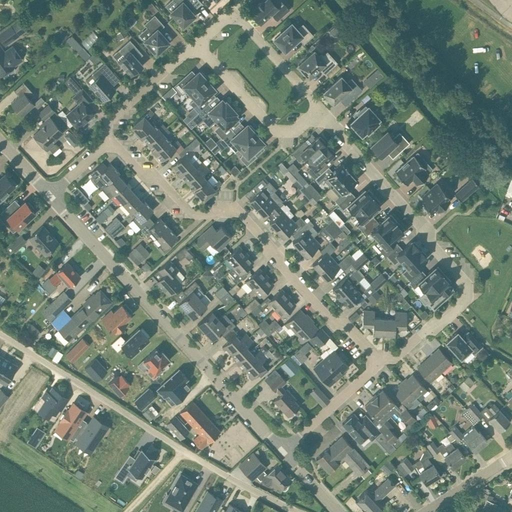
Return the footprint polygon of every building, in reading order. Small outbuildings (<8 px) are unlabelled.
[(176,0),(176,2),(177,5),(168,12),(184,29),(192,21),(190,19),(195,15),(192,12),(202,3),(199,0),(176,0)] [(258,8),(252,13),(261,23),(271,14),(272,15),(277,20),(288,10),(278,0),(277,0),(275,3),(272,0),(264,0),(263,2),(262,1),(256,6),(258,8)] [(150,2),(144,6),(149,12),(154,7),(150,2)] [(164,26),(154,15),(144,24),(151,32),(143,39),(156,54),(158,52),(159,53),(169,44),(168,43),(169,42),(159,30),(164,26)] [(122,25),(127,30),(136,21),(131,17),(122,25)] [(291,23),(275,38),(275,39),(274,41),(280,47),(281,46),(285,50),(291,45),(291,46),(296,41),(296,40),(298,38),(304,44),(313,35),(303,23),(296,29),(291,23)] [(18,36),(11,25),(0,33),(0,38),(5,45),(18,36)] [(116,33),(120,39),(129,34),(125,28),(116,33)] [(69,36),(66,33),(63,30),(53,39),(58,45),(69,36)] [(72,35),(66,40),(85,60),(91,55),(72,35)] [(140,52),(134,44),(130,40),(119,50),(124,56),(118,61),(131,76),(143,65),(135,56),(140,52)] [(14,68),(14,67),(14,66),(13,65),(22,60),(13,46),(4,52),(0,46),(0,75),(0,76),(7,71),(8,72),(9,73),(11,73),(13,72),(14,71),(14,70),(14,69),(14,68)] [(314,51),(299,65),(301,68),(300,69),(305,75),(307,74),(309,77),(320,67),(325,73),(337,62),(327,52),(323,55),(322,54),(319,56),(314,51)] [(100,60),(94,53),(89,57),(95,64),(100,60)] [(114,73),(107,66),(105,63),(92,74),(96,78),(89,85),(103,100),(115,90),(106,80),(114,73)] [(371,86),(385,74),(380,67),(365,80),(371,86)] [(187,90),(191,94),(207,80),(205,78),(206,77),(202,72),(201,73),(199,71),(188,81),(184,76),(174,86),(182,95),(187,90)] [(71,75),(65,81),(76,94),(83,88),(71,75)] [(347,82),(341,76),(323,92),(328,98),(327,99),(331,104),(332,102),(334,104),(347,91),(353,98),(361,90),(351,79),(347,82)] [(209,82),(207,80),(191,94),(195,99),(190,103),(198,112),(209,103),(205,98),(215,89),(213,87),(214,86),(210,81),(209,82)] [(23,82),(22,84),(14,91),(19,96),(11,103),(22,116),(34,104),(30,99),(35,95),(23,82)] [(93,100),(83,88),(76,94),(72,97),(79,104),(67,115),(78,128),(94,114),(86,106),(93,100)] [(213,107),(209,103),(198,112),(198,113),(199,112),(204,118),(202,119),(209,127),(217,120),(231,107),(226,101),(225,102),(222,99),(213,107)] [(45,119),(54,110),(49,104),(39,113),(45,119)] [(350,122),(362,135),(366,130),(368,132),(378,122),(377,120),(379,118),(368,106),(367,107),(365,104),(357,112),(359,114),(350,122)] [(222,139),(233,130),(229,125),(238,117),(235,113),(237,112),(231,107),(217,120),(220,124),(216,131),(222,138),(222,139)] [(139,137),(153,125),(147,119),(154,113),(150,110),(132,126),(138,133),(137,135),(139,137)] [(50,117),(47,119),(40,126),(41,128),(34,135),(47,150),(49,148),(53,153),(59,147),(56,143),(53,143),(52,142),(63,132),(50,117)] [(148,144),(166,128),(162,124),(158,128),(154,124),(153,125),(139,137),(142,140),(143,139),(148,144)] [(235,152),(239,148),(255,133),(254,132),(255,130),(250,125),(249,126),(247,124),(244,127),(244,129),(242,129),(237,134),(233,130),(222,139),(223,139),(235,152)] [(170,132),(166,128),(148,144),(153,149),(151,151),(154,154),(169,140),(165,136),(170,132)] [(71,131),(66,134),(74,144),(78,140),(71,131)] [(387,131),(371,145),(376,150),(375,151),(379,156),(380,155),(381,156),(394,144),(400,151),(409,142),(399,131),(393,137),(387,131)] [(255,133),(239,148),(243,153),(240,158),(247,165),(257,156),(253,152),(258,147),(258,145),(261,145),(263,142),(262,141),(264,139),(258,134),(257,135),(255,133)] [(308,161),(325,145),(324,144),(325,142),(320,136),(319,138),(318,137),(314,140),(308,146),(304,141),(291,152),(299,161),(304,156),(308,161)] [(173,144),(169,140),(154,154),(156,156),(158,155),(163,161),(181,144),(177,140),(173,144)] [(221,148),(217,144),(211,149),(215,154),(221,148)] [(315,178),(327,167),(323,163),(333,154),(332,153),(334,152),(329,146),(327,147),(325,145),(308,161),(312,165),(307,170),(315,178)] [(178,175),(192,163),(188,159),(194,154),(190,150),(173,166),(178,171),(176,173),(178,175)] [(414,155),(395,172),(407,184),(412,179),(417,184),(429,174),(428,173),(433,169),(422,157),(418,160),(414,155)] [(101,188),(118,174),(119,172),(111,163),(106,167),(102,162),(90,173),(95,178),(93,179),(101,188)] [(187,182),(205,166),(201,162),(196,167),(192,163),(178,175),(181,178),(182,176),(187,182)] [(345,167),(341,163),(332,171),(328,166),(327,167),(315,178),(320,183),(324,179),(332,188),(350,172),(349,172),(350,171),(346,166),(345,167)] [(193,191),(206,179),(203,175),(208,170),(205,166),(187,182),(192,187),(191,189),(193,191)] [(230,176),(221,166),(217,169),(222,174),(219,177),(224,182),(230,176)] [(332,188),(339,195),(334,199),(339,204),(352,192),(348,188),(357,180),(356,179),(358,178),(352,171),(350,173),(350,172),(332,188)] [(114,194),(126,183),(118,174),(101,188),(110,198),(114,194)] [(0,179),(0,201),(0,202),(6,197),(5,195),(15,186),(5,175),(0,179)] [(472,178),(454,194),(462,202),(479,185),(472,178)] [(206,179),(193,191),(195,194),(197,193),(203,200),(222,184),(218,180),(212,186),(206,179)] [(249,200),(256,208),(274,191),(276,189),(269,181),(267,184),(262,179),(253,187),(258,192),(249,200)] [(449,196),(437,182),(422,196),(424,199),(422,201),(425,204),(423,206),(429,213),(431,211),(431,212),(437,206),(440,209),(450,200),(447,197),(449,196)] [(123,203),(134,193),(126,183),(114,194),(123,203)] [(343,209),(347,205),(354,213),(374,195),(369,189),(367,191),(365,189),(356,197),(352,192),(339,204),(343,209)] [(275,211),(283,203),(282,202),(283,201),(274,191),(256,208),(263,215),(272,208),(275,211)] [(318,192),(313,197),(316,201),(322,196),(318,192)] [(123,203),(131,213),(145,200),(144,200),(143,202),(134,193),(123,203)] [(362,230),(375,218),(371,214),(380,206),(378,204),(380,202),(374,195),(354,213),(362,221),(357,225),(362,230)] [(78,199),(83,205),(87,201),(82,196),(78,199)] [(133,220),(140,228),(151,219),(148,215),(153,210),(145,200),(131,213),(133,211),(137,216),(133,220)] [(27,203),(25,201),(15,211),(9,204),(0,212),(0,218),(6,224),(12,222),(18,228),(35,212),(33,210),(35,209),(28,202),(27,203)] [(92,207),(87,201),(83,205),(88,210),(92,207)] [(269,222),(276,230),(290,217),(293,214),(289,209),(290,208),(286,204),(285,205),(283,203),(275,211),(278,214),(269,222)] [(113,212),(108,207),(95,218),(100,224),(113,212)] [(379,223),(375,218),(362,230),(366,235),(371,231),(378,239),(396,223),(395,222),(397,221),(391,214),(389,216),(388,215),(379,223)] [(104,228),(108,233),(121,222),(116,216),(112,220),(113,221),(104,228)] [(151,219),(140,228),(148,236),(152,232),(157,238),(169,227),(160,217),(154,223),(151,219)] [(300,229),(306,223),(300,217),(294,222),(290,217),(276,230),(283,238),(297,225),(300,229)] [(334,238),(343,230),(333,219),(324,227),(334,238)] [(310,220),(306,223),(300,229),(303,232),(292,242),(299,249),(313,237),(318,232),(312,226),(314,224),(310,220)] [(121,222),(108,233),(113,238),(121,230),(122,231),(126,227),(121,222)] [(399,244),(395,240),(403,232),(403,231),(405,229),(399,222),(397,224),(396,223),(378,239),(385,248),(381,251),(385,257),(387,255),(386,255),(399,244)] [(221,226),(216,230),(212,225),(195,240),(203,249),(211,242),(219,251),(225,245),(224,244),(231,237),(221,226)] [(43,226),(29,238),(45,255),(58,242),(43,226)] [(177,237),(169,227),(157,238),(162,243),(158,247),(164,254),(172,247),(169,244),(177,237)] [(9,245),(15,251),(26,240),(21,234),(9,245)] [(320,245),(313,237),(299,249),(307,257),(320,245)] [(403,249),(399,244),(386,255),(387,255),(394,264),(400,259),(404,263),(419,250),(418,249),(419,249),(417,247),(418,246),(414,241),(413,242),(411,241),(403,249)] [(313,264),(320,272),(333,259),(329,254),(336,248),(330,242),(320,251),(323,254),(313,264)] [(190,251),(185,245),(175,254),(180,260),(190,251)] [(232,267),(246,254),(239,246),(225,259),(232,267)] [(140,253),(135,247),(127,254),(132,260),(140,253)] [(419,250),(404,263),(407,268),(402,272),(410,281),(422,270),(418,266),(427,258),(425,256),(426,255),(422,251),(421,252),(420,250),(419,250)] [(140,253),(132,260),(137,265),(145,258),(140,253)] [(338,264),(333,259),(320,272),(327,279),(342,265),(345,269),(352,263),(355,260),(349,253),(338,264)] [(363,253),(355,260),(352,263),(357,269),(369,259),(363,253)] [(246,254),(232,267),(228,271),(234,278),(233,279),(237,283),(250,271),(248,268),(254,262),(246,254)] [(208,269),(213,275),(224,265),(219,259),(208,269)] [(178,269),(169,260),(158,270),(164,276),(157,282),(168,295),(181,283),(173,274),(178,269)] [(68,262),(60,269),(43,285),(51,293),(57,287),(55,285),(63,278),(70,286),(80,276),(68,262)] [(146,270),(150,267),(150,266),(146,262),(142,266),(146,270)] [(40,263),(34,270),(41,275),(47,268),(40,263)] [(426,291),(444,274),(438,266),(436,268),(435,267),(426,275),(422,270),(410,281),(409,282),(414,288),(419,284),(426,291)] [(253,289),(267,276),(259,268),(245,281),(253,289)] [(385,270),(382,273),(387,279),(390,276),(385,270)] [(332,289),(340,297),(359,280),(352,272),(346,277),(332,289)] [(387,279),(382,273),(370,283),(376,289),(387,279)] [(451,281),(444,274),(426,291),(432,298),(427,302),(434,310),(447,298),(442,293),(452,285),(449,283),(451,281)] [(274,284),(267,276),(253,289),(260,297),(274,284)] [(367,289),(359,280),(340,297),(348,306),(361,294),(367,289)] [(186,311),(200,298),(205,294),(204,294),(198,288),(200,286),(195,281),(183,292),(187,296),(179,303),(186,311)] [(228,291),(228,292),(232,296),(240,288),(237,283),(228,291)] [(400,284),(392,292),(401,301),(409,292),(400,284)] [(228,292),(228,291),(223,286),(214,293),(220,299),(228,292)] [(275,309),(289,297),(282,289),(270,299),(268,297),(260,303),(257,306),(262,312),(265,309),(264,307),(268,302),(275,309)] [(59,329),(69,340),(110,301),(100,290),(59,329)] [(64,292),(42,312),(50,320),(72,299),(64,292)] [(232,296),(228,292),(220,299),(225,305),(233,297),(232,296)] [(296,304),(289,297),(275,309),(282,317),(296,304)] [(207,306),(200,298),(186,311),(193,319),(207,306)] [(243,309),(248,314),(257,306),(260,303),(255,298),(243,309)] [(132,312),(125,304),(123,305),(122,304),(114,312),(112,309),(102,318),(113,331),(114,330),(117,332),(128,322),(126,319),(132,314),(130,313),(132,312)] [(295,332),(310,318),(306,314),(305,315),(300,309),(284,324),(288,328),(290,327),(295,332)] [(372,334),(384,334),(384,318),(374,317),(374,310),(363,310),(362,325),(373,325),(372,334)] [(205,332),(219,319),(212,311),(198,324),(205,332)] [(395,318),(384,318),(384,334),(395,335),(395,326),(406,327),(407,312),(395,311),(395,318)] [(225,314),(219,319),(205,332),(212,340),(220,332),(224,336),(233,328),(236,325),(225,314)] [(314,322),(310,318),(295,332),(300,337),(298,339),(302,343),(318,328),(313,323),(314,322)] [(263,330),(267,335),(268,336),(280,325),(275,319),(263,330)] [(32,324),(24,333),(30,338),(38,330),(32,324)] [(122,333),(113,342),(120,349),(124,345),(132,354),(150,337),(149,335),(151,334),(144,326),(142,328),(140,326),(127,338),(122,333)] [(233,328),(224,336),(228,341),(222,347),(225,350),(227,349),(231,354),(249,338),(246,334),(239,339),(236,335),(237,334),(233,328)] [(330,353),(323,359),(340,376),(344,372),(343,371),(349,366),(334,350),(338,346),(321,328),(307,341),(312,346),(316,342),(319,346),(325,341),(330,347),(327,350),(330,353)] [(446,342),(461,358),(471,348),(475,352),(473,354),(474,354),(482,346),(468,330),(463,335),(465,337),(463,338),(457,332),(446,342)] [(90,344),(83,337),(66,354),(73,361),(90,344)] [(253,341),(249,338),(231,354),(236,359),(235,361),(237,363),(250,351),(247,347),(253,341)] [(299,348),(304,354),(312,346),(307,341),(299,348)] [(58,350),(50,345),(45,352),(53,358),(58,350)] [(156,348),(139,364),(145,371),(148,369),(154,376),(165,366),(163,364),(170,358),(163,350),(160,352),(156,348)] [(308,357),(299,348),(293,354),(301,363),(308,357)] [(439,348),(428,358),(441,372),(451,362),(439,348)] [(254,355),(250,351),(237,363),(239,366),(241,364),(245,370),(263,353),(260,349),(254,355)] [(263,353),(245,370),(250,375),(249,376),(252,379),(265,367),(261,363),(267,357),(263,353)] [(110,369),(99,356),(88,366),(99,378),(110,369)] [(0,359),(0,379),(3,382),(8,373),(10,374),(15,365),(3,357),(1,360),(0,359)] [(282,364),(292,375),(300,368),(290,357),(282,364)] [(430,381),(441,372),(428,358),(418,367),(430,381)] [(329,386),(340,376),(323,359),(313,368),(329,386)] [(179,369),(157,389),(164,396),(171,404),(176,400),(176,401),(191,387),(185,381),(188,378),(179,369)] [(286,381),(275,369),(271,372),(277,378),(270,385),(275,391),(276,390),(280,395),(274,401),(288,416),(299,406),(294,400),(296,399),(287,389),(285,390),(281,386),(286,381)] [(122,374),(120,376),(118,374),(110,383),(121,395),(130,386),(128,385),(130,383),(122,374)] [(406,378),(402,381),(416,397),(421,392),(423,394),(427,390),(413,374),(407,379),(406,378)] [(465,391),(474,382),(468,376),(459,385),(465,391)] [(411,401),(416,397),(402,381),(398,385),(399,386),(394,391),(408,407),(413,403),(411,401)] [(148,387),(134,400),(142,409),(156,396),(148,387)] [(59,408),(62,409),(65,404),(60,401),(64,396),(52,388),(49,393),(46,391),(43,396),(45,398),(41,404),(42,405),(55,414),(59,408)] [(1,389),(0,389),(0,405),(8,396),(1,389)] [(329,400),(322,392),(320,390),(314,396),(323,406),(329,400)] [(383,390),(374,398),(390,416),(395,411),(402,419),(404,418),(409,424),(415,419),(402,403),(398,407),(395,403),(383,390)] [(390,416),(374,398),(365,406),(377,419),(373,423),(381,431),(392,443),(398,438),(383,422),(390,416)] [(220,431),(193,400),(180,412),(200,434),(194,440),(201,448),(220,431)] [(62,420),(63,421),(60,425),(70,432),(67,437),(73,441),(75,437),(86,421),(81,418),(85,411),(82,409),(82,408),(83,406),(78,403),(77,405),(73,403),(68,410),(67,409),(60,419),(62,420)] [(472,403),(466,408),(477,421),(483,416),(488,421),(490,419),(500,430),(509,421),(499,410),(493,404),(489,409),(486,406),(480,411),(472,403)] [(144,414),(152,419),(157,411),(154,409),(153,410),(148,408),(144,414)] [(478,421),(477,421),(466,408),(461,413),(468,420),(473,425),(478,421)] [(354,413),(342,424),(359,442),(367,435),(372,440),(381,431),(373,423),(366,414),(360,420),(354,413)] [(433,427),(441,422),(435,414),(427,419),(433,427)] [(76,437),(78,438),(78,439),(92,449),(108,426),(94,416),(89,423),(86,421),(76,437)] [(176,416),(167,424),(180,439),(189,431),(176,416)] [(450,432),(455,438),(462,447),(468,442),(475,451),(487,441),(479,431),(478,432),(473,426),(463,434),(455,425),(449,431),(450,432)] [(31,441),(38,445),(46,430),(40,426),(31,441)] [(130,440),(119,432),(105,451),(114,457),(106,470),(114,476),(129,454),(124,450),(130,440)] [(370,466),(349,443),(342,436),(328,448),(316,459),(328,472),(340,461),(339,460),(343,457),(359,476),(370,466)] [(426,447),(432,454),(433,455),(439,450),(452,468),(465,458),(457,447),(455,448),(451,442),(445,446),(442,443),(437,446),(432,440),(425,445),(427,447),(426,447)] [(432,454),(426,447),(422,450),(427,457),(421,461),(420,459),(412,464),(406,457),(400,462),(408,472),(416,466),(426,483),(440,475),(432,463),(431,464),(428,457),(432,454)] [(141,477),(155,457),(142,448),(135,458),(129,454),(114,476),(123,481),(130,470),(141,477)] [(291,480),(277,465),(266,474),(263,470),(266,467),(253,453),(249,457),(248,456),(247,457),(248,458),(239,466),(252,480),(256,476),(260,480),(262,479),(268,485),(273,481),(281,490),(282,489),(283,490),(285,490),(287,487),(287,486),(286,485),(291,480)] [(381,467),(383,470),(390,462),(388,460),(381,467)] [(160,468),(155,464),(151,470),(155,473),(160,468)] [(84,473),(78,469),(74,474),(80,478),(84,473)] [(182,508),(197,482),(181,473),(169,494),(168,494),(177,499),(173,506),(181,510),(182,508)] [(395,485),(388,477),(379,486),(371,493),(367,489),(355,501),(366,511),(376,511),(383,506),(378,501),(395,485)] [(214,511),(222,499),(208,491),(196,511),(214,511)] [(229,503),(223,511),(243,511),(244,511),(229,503)]
